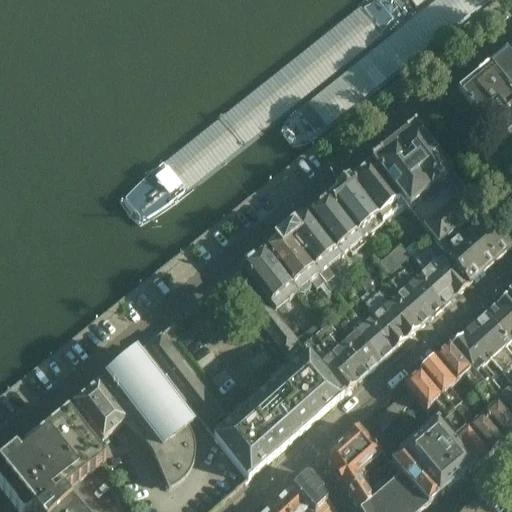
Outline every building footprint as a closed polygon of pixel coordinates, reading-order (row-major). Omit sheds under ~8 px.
[(511,66),(506,59),(505,58),(503,59),(503,60),(486,74),(485,74),(476,81),(476,82),(459,96),(459,95),(457,97),(460,100),(455,104),(453,116),(460,124),(471,125),(471,126),(476,132),(482,127),(486,132),(485,133),(499,150),(511,138),(511,66)] [(483,219),(414,132),(405,139),(405,140),(393,150),(462,237),(483,219)] [(406,212),(426,237),(431,243),(440,255),(462,237),(393,150),(380,160),(371,167),(370,168),(406,212)] [(370,168),(349,185),(382,227),(383,226),(382,224),(389,219),(392,223),(406,212),(370,168)] [(361,244),(382,227),(349,185),(335,196),(327,202),(327,203),(361,244)] [(339,262),(340,261),(348,255),(351,258),(363,248),(361,244),(327,203),(305,220),(339,262)] [(468,289),(470,287),(510,252),(509,251),(501,240),(483,219),(462,237),(440,255),(443,258),(468,289)] [(293,229),(283,237),(330,293),(334,290),(328,282),(332,279),(326,272),(339,262),(305,220),(293,230),(293,229)] [(509,251),(511,248),(511,230),(501,240),(509,251)] [(332,297),(330,293),(283,237),(275,244),(262,255),(297,296),(298,295),(300,296),(302,295),(308,291),(309,290),(309,288),(308,287),(310,285),(316,292),(319,290),(327,300),(332,297)] [(431,243),(426,237),(414,247),(418,253),(431,243)] [(455,300),(458,298),(468,289),(443,258),(437,263),(428,253),(421,259),(455,300)] [(442,311),(455,300),(421,259),(417,254),(411,259),(424,275),(418,280),(442,311)] [(274,314),(297,296),(262,255),(241,272),(241,273),(259,296),(274,314)] [(386,267),(382,270),(384,271),(387,276),(391,273),(397,268),(393,263),(392,262),(386,267)] [(430,322),(442,312),(442,311),(418,280),(412,285),(399,269),(392,275),(430,322)] [(297,343),(274,314),(259,296),(241,273),(223,287),(241,310),(245,307),(283,355),(292,348),(297,343)] [(417,334),(430,322),(392,275),(389,277),(390,278),(380,286),(384,291),(390,286),(399,297),(393,302),(417,334)] [(367,296),(373,290),(368,283),(361,288),(367,296)] [(405,344),(408,341),(417,334),(393,302),(387,307),(378,296),(377,297),(374,294),(373,292),(374,292),(373,290),(367,296),(367,297),(405,344)] [(392,356),(393,355),(405,344),(367,297),(360,302),(365,308),(373,319),(367,324),(392,356)] [(511,302),(508,297),(496,308),(511,326),(511,302)] [(511,326),(496,308),(484,319),(509,348),(511,344),(511,326)] [(379,367),(383,364),(392,356),(367,324),(361,329),(348,312),(341,318),(379,367)] [(366,378),(368,376),(379,367),(341,318),(341,319),(331,327),(338,335),(341,332),(348,341),(342,346),(366,378)] [(484,319),(472,329),(507,371),(511,366),(511,361),(504,352),(509,348),(484,319)] [(309,332),(315,339),(327,328),(322,322),(309,332)] [(354,389),(366,378),(342,346),(336,351),(329,342),(334,337),(327,328),(315,339),(354,389)] [(472,329),(460,340),(485,369),(490,364),(501,377),(507,371),(472,329)] [(297,341),(303,348),(315,339),(309,332),(297,341)] [(161,338),(143,353),(199,425),(205,432),(206,431),(223,417),(221,415),(192,379),(192,378),(161,338)] [(341,400),(354,389),(315,339),(303,348),(308,354),(313,350),(323,363),(316,368),(341,400)] [(482,391),(483,392),(491,385),(480,373),(485,369),(460,340),(448,351),(482,391)] [(448,351),(433,364),(455,390),(463,383),(475,398),(482,391),(448,351)] [(74,409),(75,410),(89,428),(102,445),(126,425),(152,458),(168,495),(171,494),(173,493),(175,492),(178,490),(180,488),(183,486),(185,484),(187,481),(188,478),(190,475),(191,472),(192,469),(194,464),(194,460),(194,455),(194,451),(193,446),(192,442),(190,438),(187,434),(198,426),(141,354),(88,398),(74,409)] [(316,368),(308,357),(272,389),(213,442),(247,485),(249,483),(249,482),(274,460),(275,460),(314,426),(313,425),(339,403),(342,401),(341,400),(316,368)] [(433,364),(419,377),(452,417),(459,412),(447,397),(455,390),(433,364)] [(511,401),(511,376),(507,371),(501,377),(511,390),(506,394),(511,401)] [(406,395),(414,404),(425,417),(433,410),(445,424),(452,417),(419,377),(403,391),(406,395)] [(511,426),(511,401),(506,394),(501,398),(491,385),(483,392),(484,393),(511,426)] [(502,447),(511,438),(511,426),(484,393),(476,400),(488,414),(481,421),(502,447)] [(414,404),(406,395),(373,423),(381,433),(414,404)] [(487,459),(502,447),(481,421),(473,427),(461,413),(454,419),(487,459)] [(0,491),(16,511),(62,511),(68,508),(61,500),(105,463),(66,415),(0,467),(0,491)] [(451,446),(449,444),(449,445),(472,472),(487,459),(454,419),(446,426),(459,440),(451,446)] [(401,459),(399,460),(436,503),(444,496),(444,497),(465,479),(465,478),(472,472),(449,445),(449,444),(435,427),(434,427),(426,428),(421,432),(419,441),(420,442),(415,446),(414,445),(407,445),(401,449),(399,457),(401,459)] [(357,432),(327,458),(324,461),(325,463),(333,476),(355,456),(367,470),(381,458),(370,445),(357,432)] [(333,476),(355,511),(362,511),(373,503),(370,500),(358,478),(367,470),(355,456),(333,476)] [(399,460),(389,468),(400,480),(426,511),(436,503),(399,460)] [(295,487),(291,491),(309,510),(306,511),(330,511),(329,508),(326,505),(325,502),(321,495),(322,494),(316,488),(313,485),(314,485),(311,480),(310,480),(306,479),(304,479),(301,482),(295,487)] [(425,511),(426,511),(400,480),(399,481),(373,503),(362,511),(425,511)] [(291,491),(275,506),(281,511),(306,511),(309,510),(291,491)] [(511,511),(495,492),(478,506),(483,511),(511,511)]
